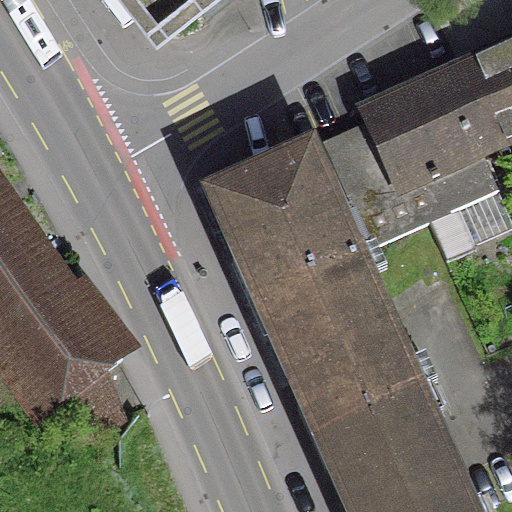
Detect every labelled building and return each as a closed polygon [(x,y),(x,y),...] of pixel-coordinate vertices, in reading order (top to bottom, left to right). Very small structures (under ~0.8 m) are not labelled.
[(493,150),(511,141),(511,48),(459,72),(493,150)] [(475,158),(493,150),(459,72),(357,118),(361,128),(319,147),(366,253),(442,219),(439,214),(490,191),(475,158)] [(352,259),(306,154),(206,199),(253,303),(352,259)] [(118,364),(118,363),(0,202),(0,365),(40,420),(48,414),(68,442),(116,419),(99,377),(118,364)] [(315,443),(414,399),(352,259),(253,303),(315,443)] [(464,511),(414,399),(315,443),(345,511),(464,511)]
